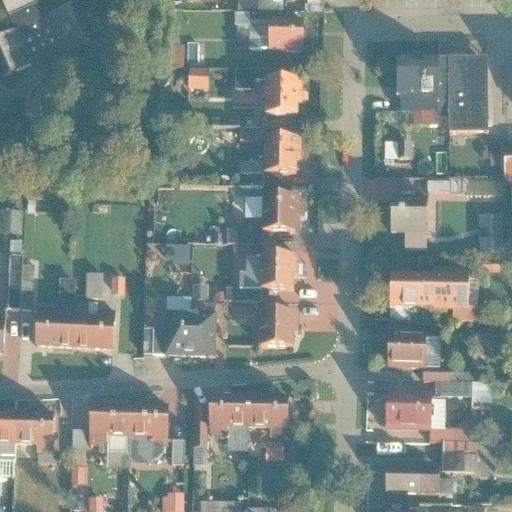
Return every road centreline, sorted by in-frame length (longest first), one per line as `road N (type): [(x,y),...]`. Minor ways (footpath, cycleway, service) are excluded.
road 1 (residential): [(345,369),(0,397)]
road 2 (residential): [(345,369),(352,26)]
road 3 (residential): [(352,26),(511,25)]
road 4 (residential): [(342,511),(345,369)]
